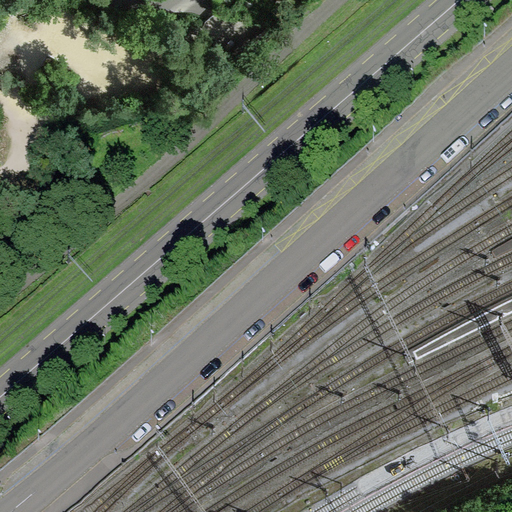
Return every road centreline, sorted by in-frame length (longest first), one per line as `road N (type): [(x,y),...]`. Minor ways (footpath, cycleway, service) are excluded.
road 1 (unclassified): [(8,511),(168,379),(511,65)]
road 2 (secondary): [(0,393),(453,0)]
